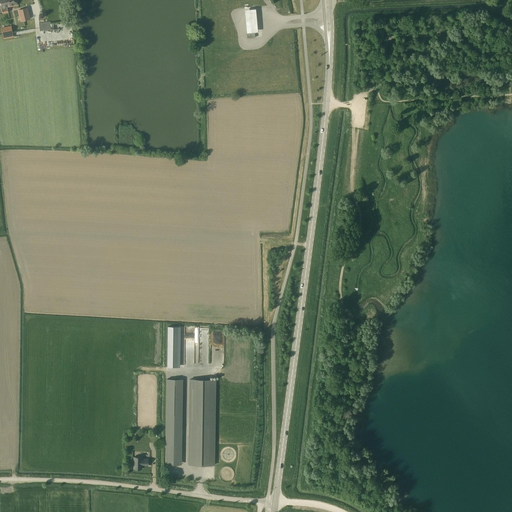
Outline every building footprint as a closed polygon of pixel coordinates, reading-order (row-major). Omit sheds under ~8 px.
[(1,9),(3,14),(8,12),(7,8),(7,6),(7,7),(9,7),(7,0),(0,0),(0,8),(2,8),(2,9),(1,9)] [(27,8),(19,10),(20,16),(22,16),(23,20),(30,19),(27,8)] [(246,28),(247,33),(255,33),(258,32),(257,27),(257,22),(256,16),(256,12),(256,9),(245,10),(245,13),(245,17),(246,23),(246,28)] [(178,347),(178,326),(168,327),(168,347),(167,367),(174,367),(177,367),(178,347)] [(182,379),(167,379),(166,459),(181,460),(182,379)] [(215,380),(190,379),(189,465),(214,465),(215,380)] [(142,457),(134,457),(134,469),(142,469),(142,465),(144,465),(148,465),(148,459),(142,459),(142,457)]
